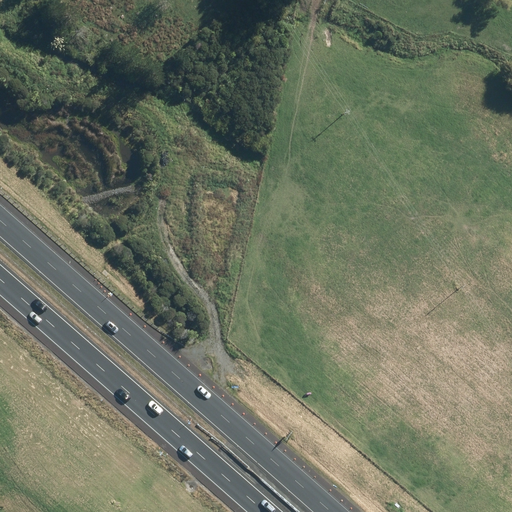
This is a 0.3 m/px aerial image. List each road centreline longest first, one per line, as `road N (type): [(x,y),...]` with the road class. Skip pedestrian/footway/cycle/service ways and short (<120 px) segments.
road 1 (motorway): [(0,215),(339,511)]
road 2 (motorway): [(281,511),(0,264)]
road 3 (track): [(208,397),(220,375),(213,321),(163,245),(162,185)]
